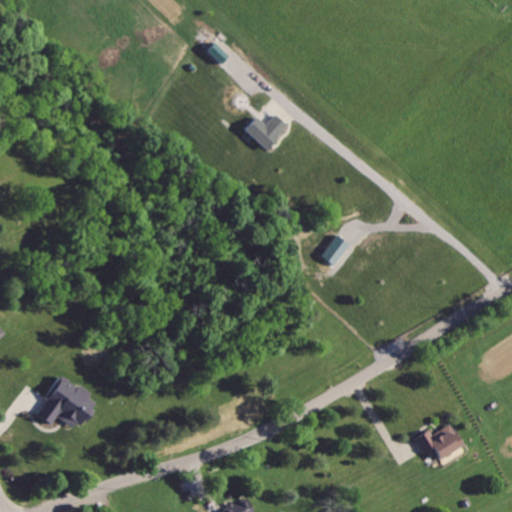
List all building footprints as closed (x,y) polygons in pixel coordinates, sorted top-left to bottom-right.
[(222,65),(230,57),(216,43),(208,52),(222,65)] [(244,130),(264,150),(287,128),(275,116),(265,126),(257,118),(244,130)] [(351,246),(338,236),(322,256),(335,267),(351,246)] [(54,418),(75,430),(92,402),(85,398),(88,394),(59,377),(34,417),(49,426),(54,418)] [(461,448),(449,426),(431,436),(428,430),(413,439),(421,455),(430,450),(437,461),(461,448)] [(220,511),(250,511),(246,500),(220,511)]
